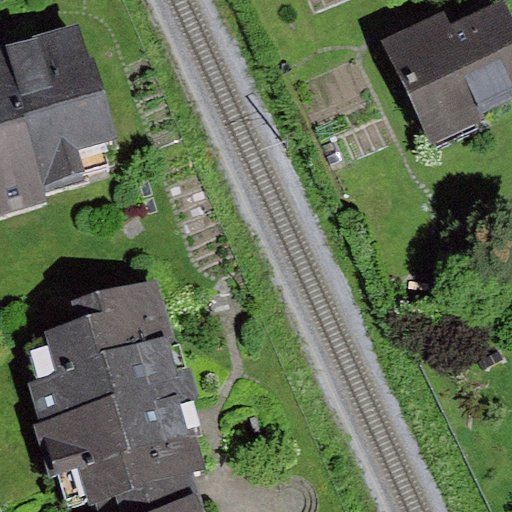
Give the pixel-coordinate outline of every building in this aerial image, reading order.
[(446,18),(384,47),(433,150),(487,125),(483,118),(511,104),(511,16),(506,4),(452,29),(446,18)] [(0,216),(46,203),(44,196),(87,184),(78,153),(116,143),(94,63),(88,65),(79,30),(23,46),(20,37),(0,42),(0,216)] [(81,324),(43,334),(54,374),(26,381),(53,478),(83,470),(93,506),(99,505),(194,479),(211,474),(197,424),(192,405),(202,402),(192,367),(179,370),(155,285),(76,307),(81,324)] [(194,479),(99,505),(100,511),(164,511),(199,495),(194,479)] [(208,511),(199,495),(164,511),(208,511)]
